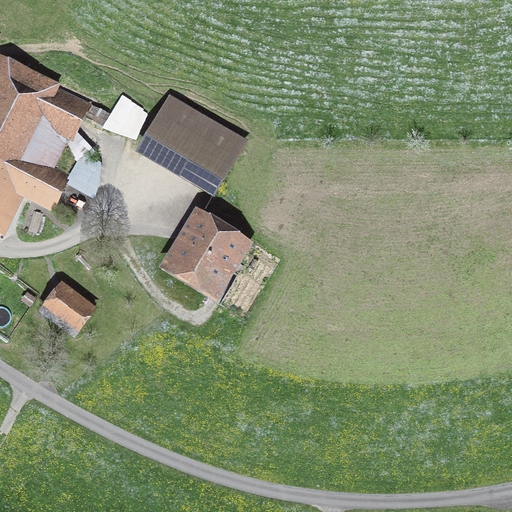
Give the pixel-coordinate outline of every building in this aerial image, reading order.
[(66,176),(51,169),(74,121),(79,124),(89,102),(58,87),(52,99),(0,74),(0,208),(11,184),(53,204),(66,176)] [(105,126),(135,142),(152,110),(122,94),(105,126)] [(150,138),(219,179),(242,140),(173,99),(150,138)] [(244,239),(205,214),(173,265),(212,290),(244,239)] [(75,327),(88,310),(93,314),(104,299),(71,275),(48,306),(75,327)]
